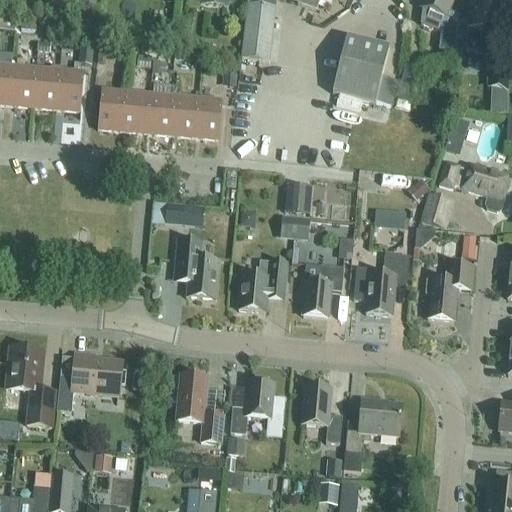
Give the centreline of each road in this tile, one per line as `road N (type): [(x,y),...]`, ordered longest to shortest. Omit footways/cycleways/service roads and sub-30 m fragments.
road 1 (residential): [(441,387),(396,355),(349,345),(137,324)]
road 2 (residential): [(137,324),(151,162)]
road 3 (residential): [(441,387),(466,372),(475,353),(486,244)]
road 4 (residential): [(151,162),(0,149)]
road 5 (residential): [(137,324),(0,312)]
